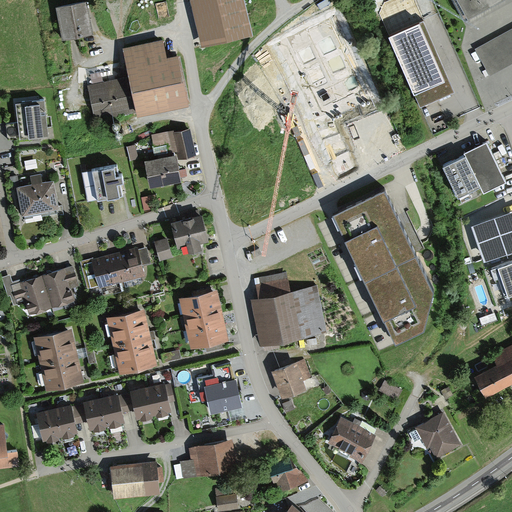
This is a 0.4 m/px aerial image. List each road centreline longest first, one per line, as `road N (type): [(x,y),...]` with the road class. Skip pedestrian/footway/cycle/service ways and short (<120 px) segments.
road 1 (residential): [(511,107),(226,242)]
road 2 (residential): [(275,419),(34,474)]
road 3 (residential): [(216,198),(14,259)]
road 4 (residential): [(180,0),(216,198)]
road 5 (residential): [(226,242),(253,369),(275,419)]
road 6 (track): [(308,0),(262,37),(200,108)]
